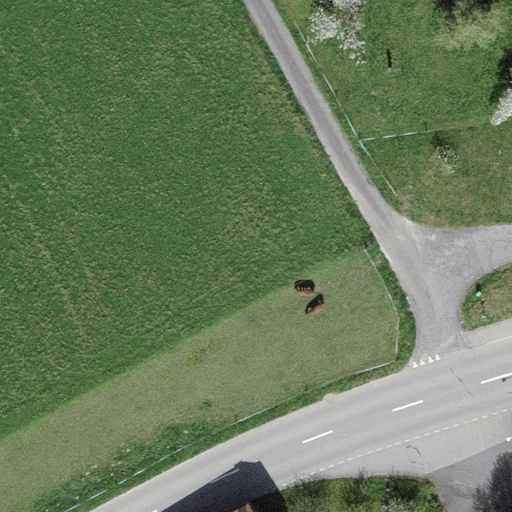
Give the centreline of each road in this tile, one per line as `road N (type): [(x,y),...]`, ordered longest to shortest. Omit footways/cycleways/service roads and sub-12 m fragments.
road 1 (track): [(414,266),(259,0)]
road 2 (secondary): [(155,511),(288,448),(410,404)]
road 3 (tertiary): [(410,404),(511,480)]
